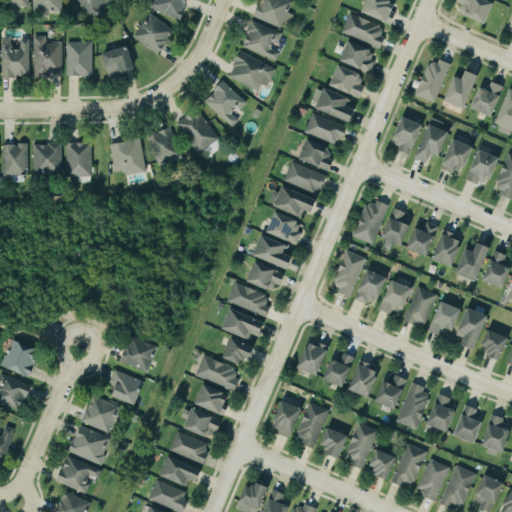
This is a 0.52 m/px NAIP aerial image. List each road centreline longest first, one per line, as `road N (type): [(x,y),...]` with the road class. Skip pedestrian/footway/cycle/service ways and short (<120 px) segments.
road 1 (residential): [(427,0),(210,511)]
road 2 (residential): [(221,0),(194,68),(163,96),(126,110),(0,111)]
road 3 (residential): [(297,305),(511,390)]
road 4 (residential): [(0,499),(14,504),(77,350)]
road 5 (residential): [(358,163),(511,228)]
road 6 (residential): [(386,511),(238,447)]
